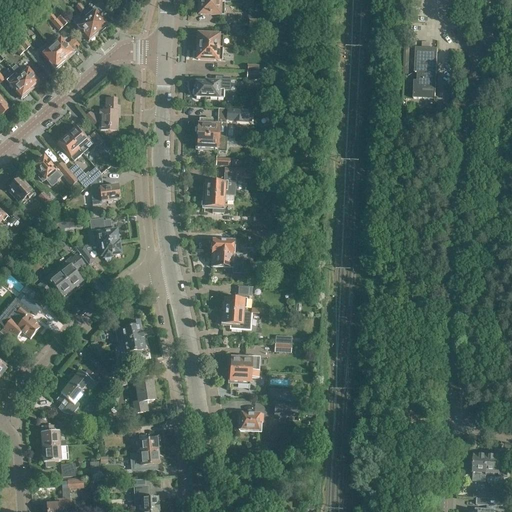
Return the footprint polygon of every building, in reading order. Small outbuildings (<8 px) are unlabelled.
[(94,11),(85,18),(98,33),(102,29),(103,30),(106,27),(106,26),(107,25),(99,16),(106,10),(100,2),(92,9),(94,11)] [(224,16),(224,3),(201,2),(201,6),(199,6),(199,8),(198,8),(198,13),(199,14),(199,15),(224,16)] [(84,10),(79,4),(76,7),(80,13),(84,10)] [(52,14),(47,18),(52,24),(59,31),(64,27),(57,19),(54,16),(52,14)] [(62,15),(57,19),(64,27),(68,23),(62,15)] [(93,37),(98,33),(85,18),(81,21),(78,18),(73,23),(76,26),(75,26),(88,41),(90,40),(91,41),(94,38),(93,37)] [(199,43),(199,47),(222,49),(223,36),(198,35),(198,36),(197,36),(196,41),(198,42),(198,43),(199,43)] [(22,37),(17,42),(25,51),(30,47),(22,37)] [(60,39),(51,47),(64,62),(68,58),(69,59),(72,56),(72,55),(73,54),(60,39)] [(20,56),(25,51),(17,42),(12,47),(20,56)] [(60,66),(64,62),(51,47),(48,50),(45,47),(39,52),(42,55),(55,70),(56,69),(57,69),(60,67),(60,66)] [(222,61),(222,49),(199,47),(199,52),(197,51),(197,53),(196,53),(196,58),(197,59),(197,60),(222,61)] [(435,101),(437,50),(416,49),(414,73),(417,73),(417,81),(414,81),(413,99),(434,100),(434,101),(435,101)] [(12,69),(14,73),(30,91),(35,87),(35,88),(39,85),(38,84),(40,83),(27,68),(21,73),(16,66),(12,69)] [(26,95),(30,91),(14,73),(11,76),(14,79),(8,84),(21,99),(22,98),(23,99),(27,96),(26,95)] [(194,90),(194,95),(195,96),(195,98),(224,99),(224,90),(228,90),(230,90),(230,78),(216,77),(216,82),(208,82),(208,80),(201,80),(201,84),(196,83),(196,89),(194,90)] [(0,99),(0,117),(1,116),(2,117),(7,113),(7,112),(9,110),(2,102),(0,99)] [(100,127),(107,128),(117,128),(117,118),(116,117),(116,113),(119,113),(119,107),(116,107),(116,100),(107,99),(106,112),(100,112),(100,115),(92,114),(91,113),(86,117),(93,126),(98,122),(100,122),(100,127)] [(218,109),(218,120),(226,120),(227,120),(232,120),(232,110),(218,109)] [(197,128),(197,133),(198,134),(198,137),(225,138),(226,120),(218,120),(217,124),(213,123),(213,120),(199,119),(199,127),(197,128)] [(72,130),(66,136),(83,154),(84,156),(96,146),(88,136),(85,139),(85,138),(80,132),(80,133),(76,129),(73,131),(72,130)] [(95,132),(90,136),(99,147),(104,143),(95,132)] [(74,162),(83,154),(66,136),(60,141),(61,142),(58,145),(62,148),(61,149),(66,154),(74,162)] [(198,137),(198,151),(206,151),(206,149),(217,150),(217,151),(225,152),(226,138),(225,138),(198,137)] [(296,143),(287,143),(287,152),(296,152),(296,143)] [(47,162),(44,158),(41,161),(40,161),(39,162),(38,160),(33,164),(35,166),(33,167),(46,181),(46,180),(49,184),(51,186),(52,186),(56,183),(57,181),(55,179),(59,175),(53,169),(53,168),(47,161),(47,162)] [(77,182),(62,164),(56,169),(71,187),(77,182)] [(84,189),(90,185),(101,176),(96,170),(86,178),(77,166),(70,172),(84,189)] [(252,170),(245,170),(226,169),(225,175),(235,176),(245,177),(245,179),(251,180),(252,170)] [(225,175),(225,182),(217,181),(217,184),(205,183),(205,185),(203,186),(203,192),(205,192),(205,194),(234,196),(234,191),(235,176),(225,175)] [(103,188),(101,176),(90,185),(93,206),(92,206),(99,206),(99,205),(102,205),(101,203),(120,201),(118,186),(103,188)] [(22,184),(18,180),(9,188),(10,189),(7,191),(19,204),(27,198),(28,199),(33,196),(28,190),(29,190),(23,183),(22,184)] [(55,195),(51,190),(45,195),(49,200),(55,195)] [(53,205),(43,193),(38,197),(49,209),(53,205)] [(234,197),(205,195),(205,201),(203,202),(203,207),(204,208),(204,209),(212,210),(212,214),(223,214),(224,202),(233,202),(234,197)] [(22,217),(16,212),(12,216),(18,221),(22,217)] [(266,216),(253,215),(253,226),(265,227),(266,216)] [(90,227),(107,225),(109,225),(108,217),(89,219),(90,227)] [(58,228),(53,220),(47,225),(52,232),(58,228)] [(116,231),(108,232),(107,232),(108,232),(107,225),(90,227),(92,236),(94,245),(96,245),(117,243),(117,238),(118,238),(117,232),(116,232),(116,231)] [(213,251),(212,254),(234,254),(235,241),(220,240),(220,242),(213,242),(213,244),(211,245),(211,250),(213,251)] [(119,243),(118,243),(96,246),(97,251),(100,251),(101,257),(103,257),(104,260),(105,259),(105,261),(106,262),(110,261),(111,260),(111,259),(112,258),(112,256),(121,255),(121,254),(122,254),(121,248),(120,248),(119,243)] [(94,261),(93,260),(83,248),(76,249),(89,265),(94,261)] [(243,255),(212,254),(212,269),(223,270),(223,266),(235,267),(235,270),(232,270),(232,275),(242,275),(243,255)] [(59,273),(73,291),(78,286),(81,288),(83,286),(82,283),(83,283),(75,273),(85,265),(77,255),(72,260),(75,263),(70,267),(69,265),(59,273)] [(62,299),(73,291),(59,273),(48,281),(50,283),(46,287),(42,283),(37,287),(45,297),(55,289),(62,299)] [(294,276),(282,275),(282,285),(294,286),(294,276)] [(224,312),(243,313),(245,314),(246,309),(247,300),(243,299),(243,297),(251,297),(251,288),(237,287),(236,296),(238,296),(237,299),(236,299),(236,301),(225,300),(224,302),(223,303),(222,308),(224,309),(224,312)] [(31,299),(22,292),(16,299),(25,307),(31,299)] [(17,338),(22,333),(30,340),(41,328),(32,320),(33,319),(20,308),(16,313),(17,314),(11,321),(10,320),(3,329),(11,336),(12,334),(17,338)] [(243,313),(224,312),(223,326),(231,327),(231,330),(249,331),(251,314),(243,313)] [(120,344),(122,343),(142,339),(143,339),(142,334),(141,334),(141,333),(142,333),(141,327),(140,327),(139,322),(131,324),(132,328),(120,331),(121,337),(118,338),(120,344)] [(142,340),(142,339),(122,343),(124,349),(121,349),(122,356),(129,354),(130,356),(140,354),(140,352),(144,351),(143,346),(144,346),(143,340),(142,340)] [(274,353),(290,354),(291,346),(275,345),(274,353)] [(231,368),(231,370),(250,372),(251,358),(243,357),(243,359),(231,358),(231,360),(230,361),(229,367),(231,368)] [(0,377),(7,370),(8,368),(2,362),(1,362),(0,361),(0,377)] [(124,364),(108,367),(113,373),(125,370),(124,364)] [(112,377),(104,370),(100,375),(108,382),(112,377)] [(259,372),(250,372),(231,370),(230,384),(238,385),(238,383),(250,383),(250,379),(258,379),(259,372)] [(76,380),(72,385),(84,395),(93,383),(97,378),(88,371),(84,376),(79,372),(74,378),(76,380)] [(125,374),(113,376),(109,389),(127,386),(125,374)] [(144,412),(143,403),(154,401),(152,383),(147,384),(146,379),(136,381),(133,381),(134,386),(136,386),(139,402),(133,403),(135,414),(144,412)] [(84,395),(72,385),(68,390),(66,389),(61,395),(61,396),(57,401),(65,408),(66,407),(67,407),(70,403),(74,406),(84,395)] [(271,390),(271,402),(295,403),(296,392),(271,390)] [(301,405),(275,404),(274,418),(300,419),(301,405)] [(262,416),(238,415),(238,430),(239,430),(240,432),(245,432),(246,430),(258,431),(259,423),(262,423),(262,416)] [(74,416),(72,422),(84,426),(86,420),(74,416)] [(84,426),(72,422),(70,428),(82,432),(84,426)] [(60,447),(65,447),(64,442),(59,442),(59,432),(54,433),(54,428),(53,428),(53,427),(42,427),(43,434),(41,434),(42,449),(45,449),(60,447)] [(139,454),(158,453),(157,447),(159,447),(158,437),(150,438),(150,440),(146,440),(146,434),(145,434),(145,435),(139,436),(139,434),(138,434),(138,435),(139,441),(138,441),(139,454)] [(61,462),(60,447),(45,449),(45,455),(43,456),(43,464),(45,464),(45,466),(52,465),(52,463),(61,462)] [(159,465),(158,453),(139,454),(141,467),(141,469),(149,468),(149,466),(159,465)] [(478,475),(479,475),(486,476),(487,457),(474,456),(473,478),(478,478),(478,475)] [(500,458),(487,457),(486,476),(495,476),(495,474),(499,474),(499,477),(507,477),(508,465),(503,465),(504,459),(500,459),(500,458)] [(100,476),(99,463),(90,463),(91,477),(100,476)] [(74,465),(61,466),(62,478),(75,477),(74,465)] [(82,481),(68,482),(68,490),(83,489),(82,481)] [(90,492),(99,492),(98,484),(89,484),(90,492)] [(135,511),(159,511),(159,504),(158,504),(157,498),(147,499),(147,488),(134,489),(135,511)] [(477,499),(487,500),(489,500),(490,496),(488,496),(488,493),(485,493),(485,491),(481,491),(481,493),(474,492),(474,499),(477,499)] [(487,500),(477,499),(476,506),(487,506),(496,507),(503,507),(503,500),(489,500),(487,500)] [(70,500),(55,501),(55,505),(47,506),(47,511),(67,511),(70,511),(70,500)]
